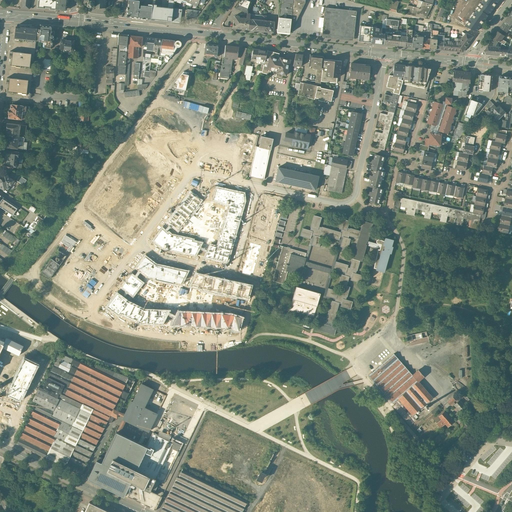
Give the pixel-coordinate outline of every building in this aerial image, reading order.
[(30,0),(21,0),(21,8),(29,9),(30,0)] [(38,0),(38,6),(50,8),(50,9),(55,9),(55,0),(38,0)] [(55,0),(55,9),(64,10),(66,9),(67,3),(67,0),(55,0)] [(87,0),(88,0),(87,0),(87,4),(87,5),(86,6),(87,7),(88,6),(93,6),(93,8),(94,8),(95,6),(97,7),(96,8),(101,9),(101,7),(104,8),(104,9),(105,9),(105,8),(105,7),(107,7),(107,6),(106,6),(106,1),(108,1),(107,0),(87,0)] [(139,1),(131,0),(128,0),(128,3),(128,7),(127,7),(127,11),(127,15),(128,17),(137,18),(138,8),(139,1)] [(242,0),(241,2),(235,8),(248,13),(250,6),(252,0),(242,0)] [(280,0),(278,17),(291,19),(292,0),(280,0)] [(303,0),(301,0),(292,0),(291,19),(290,31),(294,24),(294,19),(296,19),(296,15),(298,15),(299,10),(300,10),(301,6),(303,6),(303,0)] [(399,2),(392,0),(390,9),(396,11),(399,2)] [(483,0),(481,4),(480,6),(479,6),(480,7),(479,7),(479,8),(477,10),(477,9),(475,13),(474,15),(473,14),(472,16),(472,17),(471,18),(468,21),(469,22),(467,24),(467,23),(465,26),(477,31),(489,15),(488,15),(489,13),(490,13),(491,12),(499,0),(483,0)] [(419,8),(408,6),(406,14),(412,15),(412,14),(426,17),(432,4),(422,2),(419,8)] [(148,6),(141,5),(140,9),(138,8),(137,18),(151,19),(152,5),(148,4),(148,6)] [(165,6),(162,6),(161,6),(158,5),(152,5),(151,19),(171,22),(173,9),(168,8),(168,7),(165,6)] [(356,11),(324,7),(321,35),(353,39),(356,11)] [(182,9),(175,9),(173,9),(171,22),(180,22),(182,9)] [(201,11),(187,9),(186,17),(195,18),(201,11)] [(247,18),(239,18),(239,16),(234,16),(234,22),(233,22),(233,28),(248,30),(248,29),(250,19),(247,18)] [(291,19),(278,17),(277,33),(289,34),(290,31),(291,19)] [(262,20),(252,19),(250,19),(248,29),(252,29),(252,30),(270,32),(270,31),(273,32),(274,21),(271,21),(262,20)] [(510,25),(505,22),(501,28),(507,32),(508,29),(511,31),(511,24),(510,25)] [(53,26),(48,26),(41,25),(40,29),(40,36),(44,37),(44,40),(46,40),(45,47),(50,48),(52,39),(53,39),(54,31),(52,31),(53,26)] [(381,33),(381,28),(367,26),(360,26),(358,41),(371,43),(384,44),(385,35),(385,34),(381,33)] [(33,30),(16,28),(13,51),(10,51),(9,57),(12,57),(10,78),(7,77),(6,83),(9,83),(8,96),(29,99),(36,40),(39,41),(40,36),(40,29),(34,28),(33,30)] [(438,31),(431,30),(431,32),(430,38),(430,39),(436,40),(438,32),(438,31)] [(504,35),(498,32),(493,38),(498,41),(502,43),(504,45),(506,41),(502,39),(504,35)] [(463,37),(459,42),(454,41),(453,51),(462,52),(473,37),(465,33),(463,37)] [(128,35),(119,34),(118,44),(121,45),(120,48),(121,48),(121,52),(127,52),(127,49),(127,47),(128,35)] [(392,36),(385,35),(384,44),(388,44),(395,45),(399,46),(400,36),(397,36),(392,36)] [(142,37),(130,36),(129,46),(136,46),(141,47),(142,37)] [(423,37),(416,36),(416,37),(413,37),(413,38),(411,47),(422,48),(423,38),(423,37)] [(154,38),(146,37),(145,46),(147,46),(147,50),(143,50),(143,56),(152,57),(155,38),(154,38)] [(162,39),(155,38),(152,57),(152,58),(158,59),(162,39)] [(430,38),(423,38),(422,48),(429,49),(430,39),(430,38)] [(493,55),(497,42),(498,41),(493,38),(483,52),(484,55),(493,55)] [(70,40),(61,39),(60,48),(69,49),(68,54),(74,55),(75,50),(73,49),(74,41),(73,41),(74,40),(70,39),(70,40)] [(174,41),(162,39),(158,59),(157,64),(158,64),(164,57),(168,60),(179,46),(180,45),(181,44),(180,42),(179,41),(178,41),(176,41),(174,41)] [(449,41),(443,40),(443,41),(442,50),(453,51),(454,41),(449,41)] [(219,45),(205,44),(204,54),(214,55),(214,57),(217,57),(219,45)] [(94,46),(89,93),(95,94),(100,47),(94,46)] [(136,46),(129,46),(128,50),(127,49),(127,52),(127,58),(130,58),(138,58),(139,50),(136,50),(136,46)] [(238,48),(225,46),(224,58),(232,58),(236,59),(237,57),(238,48)] [(250,49),(243,48),(241,56),(248,57),(250,49)] [(503,49),(500,48),(499,56),(508,57),(508,49),(503,49)] [(268,51),(253,49),(251,61),(256,62),(257,61),(263,62),(263,60),(265,60),(268,51)] [(279,54),(268,51),(265,60),(262,73),(274,76),(274,75),(276,76),(277,73),(286,75),(290,60),(278,57),(279,54)] [(121,52),(120,52),(118,72),(122,72),(122,74),(125,74),(127,58),(127,52),(121,52)] [(303,54),(296,54),(293,66),(301,67),(303,54)] [(324,57),(310,55),(309,66),(313,67),(313,68),(316,69),(316,67),(317,67),(322,68),(323,60),(324,57)] [(248,57),(241,56),(239,64),(246,65),(248,57)] [(232,58),(224,58),(223,65),(223,66),(222,66),(222,71),(221,71),(220,76),(228,77),(228,73),(229,73),(230,69),(231,70),(232,58)] [(46,62),(43,62),(42,68),(51,69),(52,63),(49,63),(49,60),(46,59),(46,62)] [(328,61),(323,60),(322,68),(321,82),(336,83),(337,77),(339,77),(341,61),(328,60),(328,61)] [(362,66),(351,65),(351,63),(349,77),(369,79),(370,65),(362,65),(362,66)] [(405,66),(394,64),(393,76),(404,77),(405,66)] [(110,66),(106,66),(106,78),(113,78),(112,74),(114,74),(114,67),(110,66)] [(430,68),(405,66),(404,77),(402,84),(424,89),(430,68)] [(471,73),(453,71),(452,81),(453,81),(452,87),(454,87),(453,95),(459,95),(466,96),(466,91),(468,90),(469,83),(470,83),(471,73)] [(183,72),(171,88),(184,91),(189,73),(183,72)] [(494,75),(480,74),(473,92),(487,97),(490,90),(492,91),(493,85),(491,84),(493,79),(494,75)] [(404,77),(393,76),(389,75),(386,87),(394,89),(393,93),(399,95),(402,84),(404,77)] [(505,77),(500,76),(498,94),(503,95),(503,92),(508,92),(509,86),(509,82),(509,77),(508,77),(509,77),(505,76),(505,77)] [(218,86),(193,81),(191,93),(215,98),(218,86)] [(315,86),(300,82),(298,95),(309,98),(314,99),(315,98),(317,86),(315,86)] [(125,84),(115,83),(115,90),(117,90),(117,94),(124,93),(124,90),(124,85),(125,84)] [(333,90),(320,88),(321,87),(317,86),(315,98),(318,99),(318,100),(327,102),(327,101),(331,101),(333,90)] [(487,97),(473,92),(465,114),(472,117),(485,101),(487,97)] [(398,98),(392,97),(392,96),(385,94),(383,102),(383,103),(383,102),(390,104),(388,112),(394,113),(398,98)] [(511,97),(508,95),(503,100),(511,105),(511,97)] [(442,101),(442,104),(434,101),(433,105),(434,105),(433,109),(432,109),(431,112),(432,112),(430,116),(429,116),(428,119),(429,119),(428,123),(427,123),(432,125),(430,130),(431,130),(431,133),(440,134),(441,132),(448,134),(448,133),(447,133),(449,128),(450,125),(451,120),(452,120),(453,117),(452,117),(454,111),(455,112),(456,108),(448,106),(448,103),(445,103),(445,102),(442,101)] [(410,102),(407,102),(405,110),(415,113),(417,104),(416,104),(410,102)] [(143,124),(153,131),(168,110),(159,103),(143,124)] [(23,106),(11,104),(11,109),(9,109),(9,114),(9,118),(21,119),(22,115),(22,111),(23,106)] [(497,108),(493,104),(490,107),(486,112),(491,117),(493,115),(498,120),(503,115),(505,114),(506,113),(501,107),(500,106),(499,106),(497,108)] [(198,111),(207,113),(208,107),(199,105),(198,111)] [(405,110),(404,110),(402,118),(412,121),(413,116),(416,117),(417,113),(415,113),(405,110)] [(252,115),(237,111),(236,117),(250,120),(252,115)] [(362,114),(352,112),(350,118),(360,120),(362,114)] [(387,115),(380,113),(378,121),(385,123),(383,130),(389,132),(393,117),(387,115)] [(511,113),(511,114),(505,114),(503,115),(505,117),(506,117),(505,120),(503,120),(502,127),(510,128),(511,123),(511,113)] [(412,121),(402,118),(400,127),(410,129),(411,124),(414,125),(415,121),(412,121)] [(179,119),(171,128),(200,150),(207,141),(179,119)] [(20,125),(7,123),(7,130),(6,135),(19,136),(20,125)] [(27,125),(21,125),(20,125),(19,136),(24,137),(24,136),(25,137),(27,125)] [(400,127),(399,126),(397,135),(407,137),(408,132),(411,133),(412,129),(410,129),(400,127)] [(315,128),(308,127),(307,134),(310,135),(313,136),(315,128)] [(358,132),(348,130),(347,135),(357,138),(358,132)] [(307,134),(294,131),(294,134),(286,133),(284,140),(292,142),(291,145),(307,149),(309,140),(310,135),(307,134)] [(382,133),(375,132),(373,140),(374,140),(380,141),(378,149),(384,150),(388,135),(382,134),(382,133)] [(431,133),(430,133),(429,139),(429,144),(431,144),(431,145),(437,146),(437,145),(440,145),(441,134),(431,133)] [(500,134),(497,133),(496,138),(497,139),(496,142),(505,143),(507,135),(506,135),(500,134)] [(19,136),(6,135),(6,139),(5,146),(17,148),(19,136)] [(357,138),(347,135),(345,141),(355,143),(357,138)] [(407,137),(397,135),(395,143),(405,145),(408,146),(409,142),(406,142),(407,137)] [(134,136),(127,145),(156,166),(163,157),(134,136)] [(273,139),(261,136),(259,147),(271,150),(270,150),(271,150),(273,139)] [(355,143),(345,141),(344,147),(354,149),(355,143)] [(496,142),(492,141),(491,146),(492,146),(491,149),(500,151),(501,146),(504,147),(505,143),(496,142)] [(405,145),(395,143),(393,151),(406,154),(407,151),(404,150),(405,145)] [(467,145),(464,144),(463,153),(469,154),(473,155),(474,146),(473,146),(467,145)] [(259,147),(256,146),(249,176),(264,180),(270,150),(271,150),(259,147)] [(354,149),(344,147),(343,153),(353,155),(354,149)] [(491,149),(490,149),(489,154),(490,154),(489,157),(498,159),(499,154),(502,155),(503,152),(500,151),(491,149)] [(19,152),(5,150),(4,156),(3,159),(4,159),(3,164),(8,165),(15,166),(15,167),(22,168),(22,164),(17,164),(18,159),(22,160),(23,153),(19,152)] [(428,152),(424,151),(423,156),(420,156),(419,159),(422,160),(432,162),(434,153),(428,152)] [(463,153),(459,152),(457,160),(467,162),(469,154),(463,153)] [(167,174),(177,181),(192,161),(182,153),(167,174)] [(374,170),(380,171),(383,157),(375,154),(374,160),(371,159),(370,162),(373,163),(371,169),(374,170)] [(347,160),(333,157),(331,166),(346,169),(347,160)] [(489,157),(488,163),(487,166),(496,168),(498,163),(501,163),(501,160),(498,159),(489,157)] [(432,162),(422,160),(421,165),(418,164),(417,167),(430,170),(432,162)] [(467,162),(457,160),(455,169),(465,171),(467,162)] [(96,185),(106,192),(121,171),(112,164),(96,185)] [(487,166),(484,165),(483,170),(483,173),(491,175),(492,170),(496,171),(496,168),(487,166)] [(319,177),(279,168),(276,180),(316,189),(319,177)] [(323,194),(343,198),(348,172),(328,168),(323,194)] [(402,173),(398,172),(396,181),(399,181),(399,182),(404,183),(404,182),(406,173),(407,170),(403,169),(402,173)] [(373,187),(379,188),(383,171),(380,171),(374,170),(373,176),(370,176),(369,179),(372,179),(370,186),(373,187)] [(411,174),(406,173),(404,182),(407,183),(407,184),(412,185),(414,177),(415,172),(411,171),(411,174)] [(63,174),(53,172),(52,179),(61,181),(63,174)] [(483,173),(480,173),(479,178),(478,181),(487,183),(488,178),(492,179),(492,176),(491,175),(483,173)] [(4,177),(0,174),(0,187),(1,188),(2,189),(4,189),(4,190),(5,189),(7,191),(10,187),(9,186),(10,184),(11,185),(14,180),(5,175),(4,177)] [(419,178),(414,177),(412,185),(412,186),(415,187),(420,189),(420,188),(422,179),(423,176),(419,175),(419,178)] [(427,180),(422,179),(420,188),(423,189),(428,190),(429,190),(431,181),(431,178),(428,177),(427,180)] [(436,178),(435,182),(431,181),(429,190),(431,191),(437,192),(439,182),(440,179),(436,178)] [(131,180),(124,190),(153,211),(160,202),(131,180)] [(444,180),(443,183),(439,182),(437,192),(439,192),(439,193),(445,194),(445,193),(447,184),(448,181),(444,180)] [(452,185),(447,184),(445,193),(448,194),(448,195),(453,196),(454,195),(456,186),(456,183),(453,182),(452,185)] [(460,187),(456,186),(454,195),(456,196),(462,198),(465,185),(461,184),(460,187)] [(379,188),(373,187),(372,192),(369,192),(368,195),(371,195),(370,201),(378,203),(382,189),(379,188)] [(218,247),(211,245),(205,257),(227,262),(244,201),(243,194),(217,188),(214,199),(230,205),(227,215),(225,215),(224,217),(226,218),(221,234),(220,234),(219,237),(221,237),(218,247)] [(487,190),(478,188),(478,191),(477,191),(476,196),(485,198),(489,199),(489,195),(486,195),(487,190)] [(200,201),(190,193),(179,207),(168,222),(178,230),(182,225),(183,226),(185,223),(184,222),(186,219),(188,220),(190,217),(188,216),(190,214),(191,215),(193,213),(192,212),(195,208),(196,209),(198,207),(196,206),(200,201)] [(18,208),(0,195),(0,207),(13,216),(18,208)] [(88,195),(81,205),(110,226),(117,217),(88,195)] [(258,219),(255,226),(264,229),(265,226),(266,226),(270,216),(268,216),(269,213),(270,213),(271,210),(270,210),(271,207),(272,207),(273,204),(271,204),(272,201),(274,202),(274,199),(264,196),(264,199),(265,199),(264,202),(263,202),(262,204),(263,205),(262,208),(261,207),(260,210),(261,210),(260,213),(259,213),(259,216),(258,219)] [(485,198),(477,196),(476,199),(475,199),(474,204),(484,207),(487,207),(487,204),(484,203),(485,198)] [(417,201),(409,199),(409,200),(401,198),(400,201),(400,202),(401,202),(401,206),(405,207),(405,206),(409,207),(407,214),(406,213),(406,214),(414,216),(416,207),(417,201)] [(511,199),(506,198),(502,198),(502,201),(505,202),(504,207),(511,208),(511,199)] [(432,205),(417,201),(416,207),(422,209),(422,210),(425,210),(424,218),(430,219),(431,211),(433,205),(433,204),(432,204),(432,205)] [(446,208),(433,205),(431,211),(438,212),(438,213),(441,214),(440,221),(446,222),(447,214),(449,208),(446,207),(446,208)] [(484,207),(475,205),(474,208),(473,208),(472,213),(485,216),(486,212),(483,211),(484,207)] [(511,208),(504,207),(501,206),(500,209),(503,210),(502,215),(511,217),(511,214),(511,208)] [(461,210),(461,211),(449,208),(447,214),(454,215),(454,216),(457,217),(456,225),(462,226),(463,217),(465,211),(461,210)] [(472,213),(465,211),(463,217),(473,219),(471,228),(477,229),(480,218),(485,219),(485,216),(472,213)] [(28,230),(20,240),(20,241),(19,242),(24,246),(47,215),(43,212),(38,217),(32,225),(25,220),(21,226),(28,230)] [(120,235),(130,242),(145,222),(135,214),(120,235)] [(502,215),(499,214),(498,217),(501,218),(500,223),(510,225),(511,217),(502,215)] [(321,218),(314,215),(310,227),(311,227),(310,230),(302,228),(300,236),(310,238),(311,234),(314,235),(311,245),(319,247),(322,237),(319,237),(320,234),(339,240),(340,236),(343,237),(340,246),(348,248),(350,239),(348,238),(349,236),(358,238),(360,231),(350,228),(350,229),(347,228),(349,221),(342,219),(339,229),(342,229),(341,232),(322,227),(318,227),(321,218)] [(360,231),(358,238),(352,259),(360,261),(362,261),(373,224),(363,221),(360,231)] [(500,223),(497,223),(497,226),(500,226),(499,231),(507,233),(508,230),(509,230),(510,225),(500,223)] [(64,227),(57,236),(85,257),(92,248),(64,227)] [(162,229),(154,241),(163,248),(195,255),(201,243),(192,241),(192,239),(186,238),(185,240),(182,239),(182,237),(179,237),(179,238),(176,238),(176,236),(173,235),(173,237),(170,236),(172,235),(169,233),(168,234),(162,229)] [(15,238),(5,231),(2,236),(12,242),(15,238)] [(331,268),(307,261),(311,245),(314,235),(311,234),(310,238),(306,253),(302,265),(330,273),(323,295),(321,294),(315,315),(314,315),(314,317),(317,318),(323,298),(332,300),(335,301),(336,298),(326,295),(328,288),(333,271),(342,274),(345,275),(346,272),(334,269),(336,261),(340,246),(343,237),(340,236),(339,240),(331,268)] [(384,241),(378,239),(377,239),(377,240),(376,240),(376,241),(376,242),(376,243),(377,243),(381,244),(379,249),(378,249),(373,268),(376,269),(376,270),(384,272),(389,253),(390,253),(392,247),(391,246),(393,240),(385,238),(384,241)] [(244,266),(242,273),(251,276),(252,273),(253,273),(256,263),(255,263),(256,260),(257,260),(258,257),(256,257),(257,254),(258,255),(259,251),(258,251),(259,248),(260,249),(261,246),(251,243),(250,246),(251,246),(250,249),(249,249),(248,251),(249,252),(249,255),(247,254),(247,257),(248,257),(247,260),(246,260),(245,263),(246,263),(245,266),(244,266)] [(12,251),(2,244),(0,247),(0,249),(9,255),(12,251)] [(306,253),(282,246),(273,281),(284,284),(288,271),(300,274),(302,265),(306,253)] [(102,256),(91,271),(102,279),(113,264),(102,256)] [(156,265),(145,257),(137,268),(147,276),(155,277),(155,279),(173,283),(173,281),(181,283),(187,271),(156,265)] [(51,259),(42,271),(50,277),(59,265),(51,259)] [(350,268),(347,267),(348,265),(336,261),(334,269),(346,272),(345,275),(342,274),(339,284),(343,285),(340,294),(338,293),(338,291),(328,288),(326,295),(336,298),(335,301),(332,300),(328,313),(336,315),(339,303),(341,304),(341,306),(351,309),(353,301),(346,300),(347,296),(347,297),(350,287),(346,286),(349,277),(351,278),(351,280),(360,283),(362,275),(356,273),(356,270),(357,270),(360,261),(352,259),(350,268)] [(60,265),(50,278),(83,303),(93,291),(60,265)] [(250,285),(196,273),(191,285),(247,297),(250,285)] [(142,283),(131,275),(122,287),(133,295),(142,283)] [(320,293),(296,286),(290,308),(314,315),(320,293)] [(128,302),(117,294),(107,306),(118,314),(120,312),(141,322),(161,323),(167,311),(144,310),(128,302)] [(231,314),(178,311),(172,324),(227,327),(238,330),(242,317),(231,314)] [(318,330),(335,334),(336,326),(332,326),(334,319),(328,318),(328,320),(321,319),(318,330)] [(426,331),(406,336),(409,345),(428,341),(426,331)] [(0,351),(2,347),(19,355),(24,346),(6,337),(3,344),(0,342),(0,351)] [(95,369),(64,353),(62,357),(61,359),(62,359),(59,364),(58,367),(53,365),(42,387),(39,385),(32,401),(37,403),(17,444),(44,457),(45,457),(45,458),(81,475),(108,421),(108,422),(108,421),(111,423),(114,417),(116,418),(117,418),(119,414),(120,412),(134,381),(135,380),(129,378),(97,366),(95,369)] [(412,375),(394,354),(368,376),(393,404),(398,398),(413,415),(432,398),(422,386),(418,381),(424,376),(418,370),(412,375)] [(36,367),(24,361),(10,390),(11,390),(8,398),(18,402),(20,398),(21,398),(36,367)] [(134,400),(132,399),(131,401),(125,414),(120,412),(119,414),(123,417),(122,419),(123,419),(126,421),(149,432),(157,414),(144,408),(153,389),(141,384),(136,395),(134,400)] [(8,398),(7,397),(3,405),(0,403),(0,418),(8,422),(18,402),(8,398)] [(461,404),(454,409),(459,416),(466,410),(461,404)] [(448,414),(445,411),(439,416),(441,419),(445,424),(448,427),(454,422),(451,418),(448,414)] [(147,447),(120,433),(126,421),(123,419),(117,432),(116,432),(104,456),(102,455),(101,458),(99,456),(90,473),(90,475),(89,475),(88,476),(88,477),(88,479),(123,496),(131,482),(139,486),(150,491),(156,478),(163,481),(182,443),(174,439),(172,443),(153,434),(147,447)] [(441,419),(437,423),(440,428),(445,424),(441,419)] [(274,452),(263,473),(260,472),(257,479),(261,481),(265,474),(264,473),(274,453),(274,452)] [(247,501),(183,469),(179,478),(177,477),(160,511),(242,511),(243,510),(247,501)] [(110,511),(89,502),(84,511),(110,511)]
